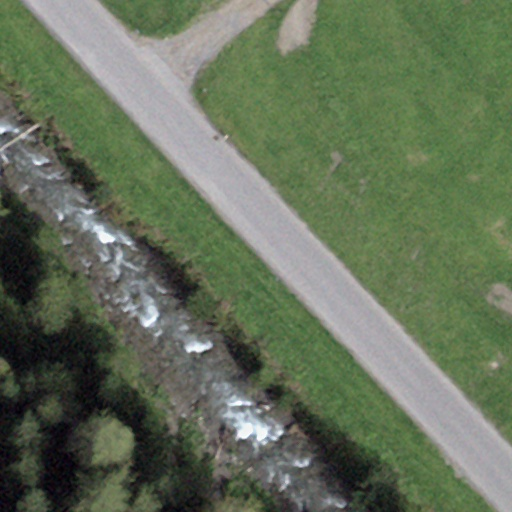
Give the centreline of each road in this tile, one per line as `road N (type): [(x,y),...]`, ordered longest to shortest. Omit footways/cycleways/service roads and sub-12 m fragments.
road 1 (tertiary): [(60,0),(511,488)]
road 2 (track): [(141,87),(258,0)]
